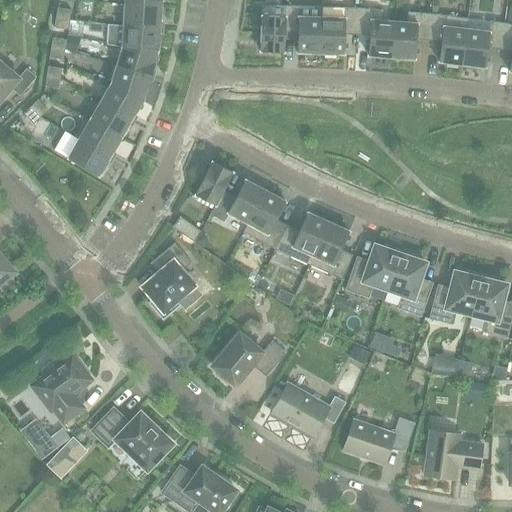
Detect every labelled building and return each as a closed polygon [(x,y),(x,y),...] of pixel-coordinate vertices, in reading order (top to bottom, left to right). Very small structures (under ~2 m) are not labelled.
[(159,28),(160,6),(124,4),(123,25),(159,28)] [(261,5),(259,51),(283,53),(284,32),(285,32),(285,17),(284,17),(272,16),(273,5),(261,5)] [(284,5),(284,17),(285,17),(285,32),(291,32),(297,32),(296,53),(320,53),(321,7),(299,6),(292,6),(284,5)] [(69,19),(70,9),(57,7),(55,17),(69,19)] [(321,7),(320,53),(343,54),(344,34),(355,35),(358,8),(343,7),(321,7)] [(358,8),(355,35),(369,36),(367,56),(391,57),(393,22),(381,21),(381,10),(358,8)] [(393,22),(391,57),(414,59),(416,39),(427,40),(431,14),(407,12),(406,23),(393,22)] [(431,14),(427,40),(440,42),(438,62),(461,65),(465,29),(467,18),(431,14)] [(55,17),(54,27),(68,30),(69,19),(55,17)] [(465,29),(461,65),(485,68),(487,48),(498,49),(499,49),(503,25),(503,22),(489,21),(487,31),(465,29)] [(503,25),(499,49),(505,50),(511,51),(508,71),(511,71),(511,24),(509,24),(503,22),(503,25)] [(157,49),(159,28),(123,25),(121,47),(157,49)] [(64,49),(65,39),(52,37),(50,47),(64,49)] [(50,47),(49,57),(63,60),(64,49),(50,47)] [(149,75),(157,49),(121,47),(116,65),(149,75)] [(0,62),(0,99),(10,88),(19,96),(35,77),(26,68),(18,77),(0,62)] [(142,101),(149,75),(116,65),(110,83),(142,101)] [(60,82),(61,72),(47,70),(46,80),(60,82)] [(46,80),(45,90),(58,92),(60,82),(46,80)] [(131,120),(142,101),(110,83),(100,102),(131,120)] [(37,99),(30,106),(40,116),(47,109),(37,99)] [(120,139),(131,120),(100,102),(89,121),(120,139)] [(30,106),(23,113),(32,123),(40,116),(30,106)] [(109,157),(120,139),(89,121),(78,139),(109,157)] [(63,131),(54,146),(69,155),(67,158),(98,176),(109,157),(78,139),(63,131)] [(211,161),(194,195),(214,205),(222,191),(223,191),(232,172),(211,161)] [(214,205),(209,214),(216,218),(223,222),(227,213),(247,224),(265,191),(244,180),(235,197),(229,194),(223,191),(222,191),(214,205)] [(247,224),(242,232),(274,249),(287,225),(275,219),(285,202),(265,191),(247,224)] [(287,225),(274,249),(307,264),(327,222),(306,212),(298,231),(287,225)] [(172,227),(193,242),(193,241),(200,232),(200,231),(179,216),(172,227)] [(327,222),(307,264),(341,279),(352,255),(340,250),(348,231),(327,222)] [(200,232),(193,241),(202,248),(209,239),(200,232)] [(229,253),(240,260),(251,243),(239,236),(229,253)] [(151,298),(147,302),(162,320),(180,305),(176,301),(194,285),(181,270),(191,262),(174,242),(150,262),(158,272),(144,284),(151,292),(148,294),(151,298)] [(387,290),(401,250),(384,245),(383,248),(374,245),(367,267),(354,263),(345,290),(368,298),(373,285),(387,290)] [(416,259),(417,256),(401,250),(387,290),(402,295),(397,308),(421,316),(430,289),(417,284),(425,262),(416,259)] [(0,283),(14,272),(0,254),(0,283)] [(470,315),(481,274),(464,270),(463,273),(454,271),(448,293),(435,290),(428,318),(452,324),(456,311),(470,315)] [(496,282),(497,279),(481,274),(470,315),(485,318),(481,332),(506,338),(511,312),(511,310),(500,307),(506,284),(496,282)] [(279,289),(275,299),(288,305),(292,295),(279,289)] [(336,295),(331,308),(344,313),(349,300),(336,295)] [(218,371),(216,374),(226,382),(228,380),(234,385),(251,365),(265,376),(286,352),(271,340),(261,352),(239,333),(211,366),(218,371)] [(390,343),(386,352),(396,356),(400,346),(390,343)] [(354,345),(347,356),(362,365),(368,353),(354,345)] [(435,353),(429,374),(430,374),(455,376),(459,360),(435,353)] [(57,365),(54,362),(51,362),(42,368),(42,372),(44,374),(30,385),(50,411),(52,410),(63,423),(83,408),(75,397),(78,390),(91,380),(71,354),(57,365)] [(494,365),(491,379),(504,379),(507,368),(494,365)] [(463,380),(461,395),(487,399),(489,384),(463,380)] [(287,384),(271,413),(312,436),(322,418),(333,424),(345,402),(334,396),(327,407),(287,384)] [(112,407),(90,430),(107,447),(114,440),(146,470),(172,443),(139,412),(129,423),(112,407)] [(393,433),(353,419),(342,450),(383,465),(389,447),(404,452),(414,422),(398,417),(393,433)] [(429,430),(422,475),(454,479),(456,467),(478,470),(481,443),(459,440),(460,434),(429,430)] [(58,450),(44,464),(59,478),(72,464),(58,450)] [(189,511),(198,500),(214,511),(219,511),(235,490),(214,476),(215,475),(205,468),(204,468),(201,466),(194,476),(179,466),(161,492),(189,511)]
